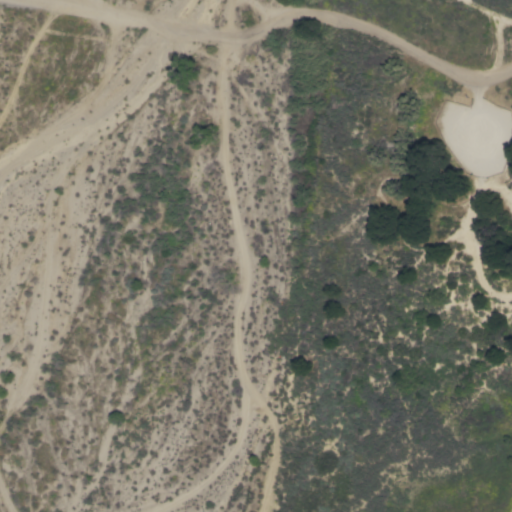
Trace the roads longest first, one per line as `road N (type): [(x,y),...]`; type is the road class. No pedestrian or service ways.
road 1 (track): [(231,33),(219,80),(221,155),(242,290),(232,326),(239,375),(277,448),(261,511)]
road 2 (residential): [(511,65),(479,81),(321,15),(231,33),(174,28),(66,0)]
road 3 (track): [(262,408),(241,418),(234,458),(158,511)]
road 4 (track): [(0,116),(56,0)]
